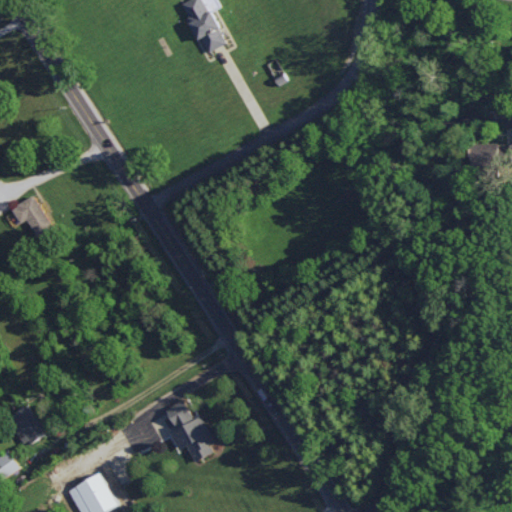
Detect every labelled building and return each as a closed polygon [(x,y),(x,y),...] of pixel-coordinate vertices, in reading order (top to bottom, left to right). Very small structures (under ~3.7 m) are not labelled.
[(229,42),(214,9),(223,5),(220,0),(186,0),(185,1),(209,51),(229,42)] [(511,143),(502,144),(502,142),(475,143),(476,167),(511,164),(511,143)] [(24,221),(30,217),(40,234),(56,224),(36,193),(14,207),(24,221)] [(178,425),(196,415),(187,397),(169,407),(178,425)] [(48,432),(33,403),(11,414),(27,443),(48,432)] [(217,440),(206,415),(173,430),(182,449),(191,444),(197,460),(217,451),(213,442),(217,440)] [(0,481),(23,466),(12,449),(0,456),(0,481)] [(83,511),(104,511),(120,505),(105,471),(72,486),(83,511)]
